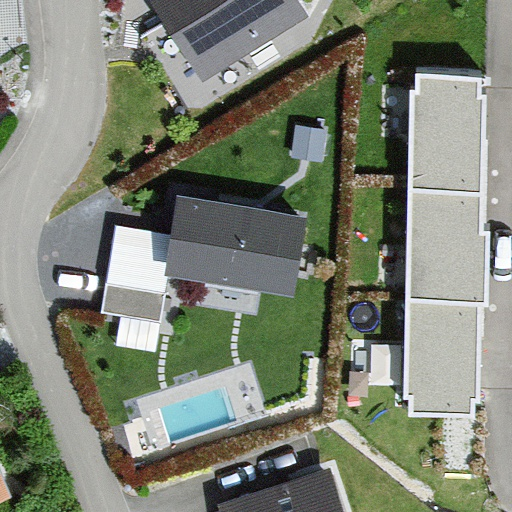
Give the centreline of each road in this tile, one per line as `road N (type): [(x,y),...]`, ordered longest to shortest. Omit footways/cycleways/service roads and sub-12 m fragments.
road 1 (residential): [(0,244),(107,511)]
road 2 (residential): [(77,0),(75,57),(47,152),(0,218)]
